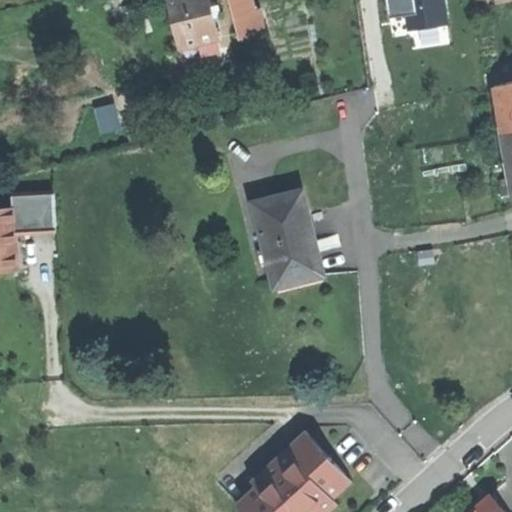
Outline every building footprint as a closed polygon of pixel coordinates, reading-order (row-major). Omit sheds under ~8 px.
[(168,0),(179,45),(195,41),(202,39),(216,36),(218,36),(209,0),(168,0)] [(230,0),(235,17),(256,11),(253,0),(230,0)] [(385,0),(388,15),(406,12),(408,29),(449,24),(446,0),(385,0)] [(511,31),(511,0),(499,0),(509,33),(511,31)] [(219,48),(216,36),(202,39),(204,45),(205,51),(219,48)] [(511,80),(495,85),(511,184),(511,80)] [(303,191),(256,203),(277,285),(324,273),(318,252),(316,252),(310,231),(306,214),(309,213),(303,191)] [(0,269),(19,269),(17,232),(35,231),(58,230),(57,193),(14,195),(15,210),(0,210),(0,269)] [(306,511),(310,507),(315,502),(324,511),(327,511),(323,507),(333,497),(340,504),(341,503),(330,491),(347,475),(354,483),(355,482),(331,455),(327,459),(310,441),(284,466),(277,458),(265,469),(271,474),(258,485),(265,493),(246,510),(247,511),(306,511)] [(506,511),(492,495),(473,511),(472,511),(506,511)]
